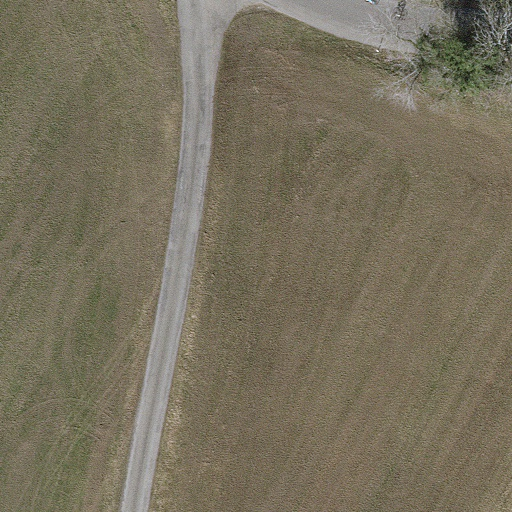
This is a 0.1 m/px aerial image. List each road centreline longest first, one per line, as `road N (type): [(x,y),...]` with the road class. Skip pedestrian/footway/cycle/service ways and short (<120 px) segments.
road 1 (unclassified): [(133,511),(193,187),(209,0)]
road 2 (unclassified): [(511,30),(394,25),(309,0)]
